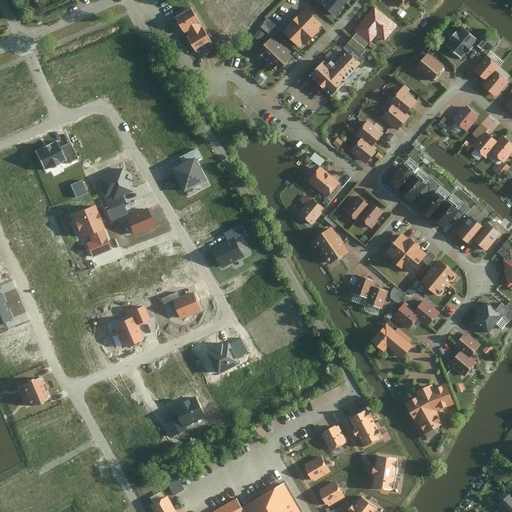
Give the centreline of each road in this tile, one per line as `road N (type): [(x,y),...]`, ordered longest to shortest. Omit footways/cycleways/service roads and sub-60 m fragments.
road 1 (residential): [(233,318),(108,100),(57,120)]
road 2 (residential): [(365,181),(457,85),(511,128)]
road 3 (residential): [(397,209),(483,278),(434,345)]
road 4 (residential): [(67,389),(233,318)]
road 5 (residential): [(144,0),(196,74),(231,73),(269,104)]
road 6 (residential): [(0,235),(67,389)]
road 7 (residential): [(67,389),(142,511)]
road 8 (residential): [(365,0),(269,104)]
road 9 (residential): [(269,104),(365,181)]
